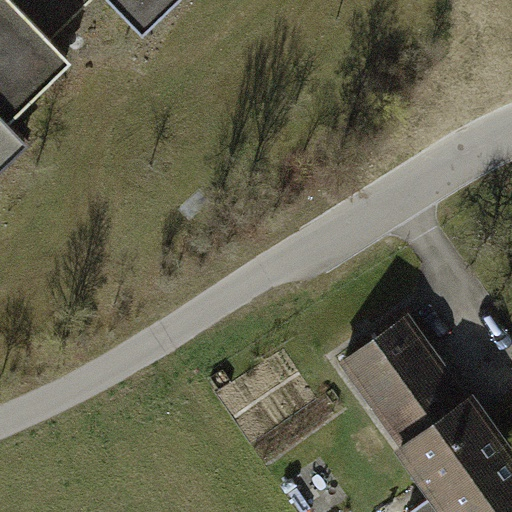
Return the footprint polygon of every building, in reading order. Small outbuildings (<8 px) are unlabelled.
[(76,60),(61,41),(19,0),(0,0),(0,171),(32,139),(16,118),(76,60)] [(19,0),(61,41),(104,0),(19,0)] [(115,0),(148,34),(184,0),(115,0)] [(361,373),(415,452),(491,400),(437,321),(361,373)] [(511,511),(511,430),(491,400),(415,452),(455,511),(511,511)]
